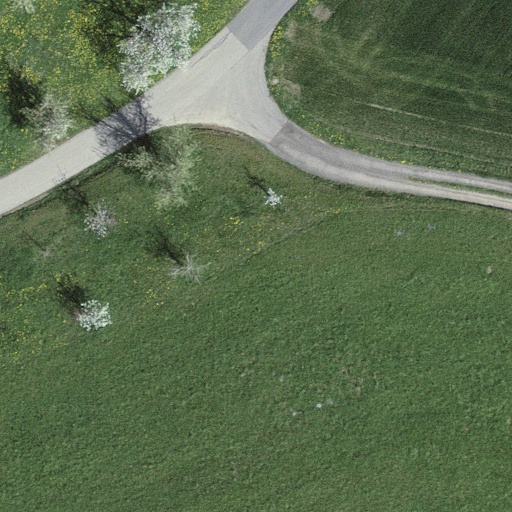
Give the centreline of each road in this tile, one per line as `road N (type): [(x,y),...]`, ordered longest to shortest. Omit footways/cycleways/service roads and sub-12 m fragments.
road 1 (track): [(205,68),(251,118),(325,165),(511,196)]
road 2 (unclassified): [(274,0),(205,68),(0,195)]
